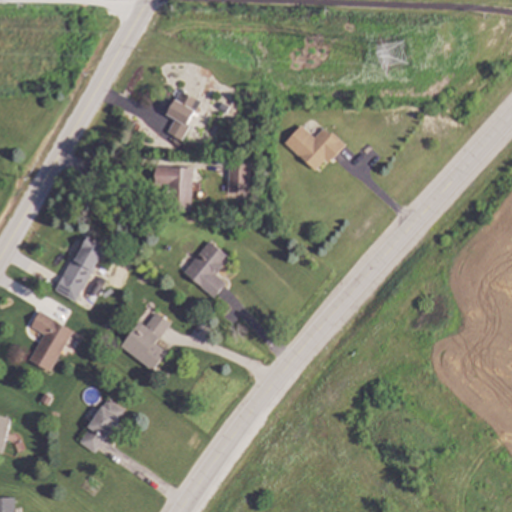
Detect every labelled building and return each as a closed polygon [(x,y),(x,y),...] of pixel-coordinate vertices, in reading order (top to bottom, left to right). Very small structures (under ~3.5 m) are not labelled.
[(201,100),(188,122),(192,124),(183,139),(169,131),(177,118),(167,113),(182,88),(201,100)] [(230,107),(227,112),(219,108),(222,103),(230,107)] [(316,138),(323,130),(329,134),(331,132),(345,143),(329,162),(325,159),(316,169),(285,143),(300,125),(316,138)] [(252,164),(251,193),(229,192),(231,162),(252,164)] [(194,167),(192,211),(167,210),(169,183),(156,183),(156,166),(194,167)] [(107,246),(84,287),(63,275),(86,234),(107,246)] [(230,257),(216,273),(227,283),(215,297),(186,272),(212,241),(230,257)] [(107,279),(97,295),(91,291),(101,275),(107,279)] [(74,330),(51,371),(31,359),(46,334),(32,326),(41,310),(74,330)] [(172,323),(157,343),(168,351),(154,370),(122,346),(141,320),(147,325),(157,311),(172,323)] [(126,410),(96,452),(81,441),(111,399),(126,410)] [(0,414),(13,418),(3,452),(0,451),(0,414)] [(15,511),(0,511),(0,497),(15,497),(15,511)]
